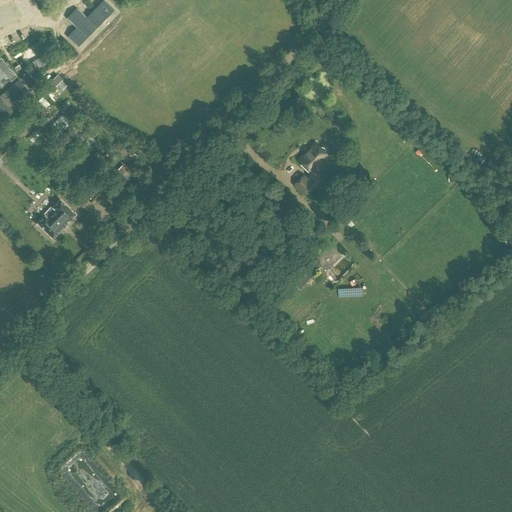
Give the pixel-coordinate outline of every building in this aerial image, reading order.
[(77,47),(114,10),(104,1),(86,19),(77,9),(67,19),(77,28),(68,37),(77,47)] [(132,18),(136,22),(144,15),(140,11),(132,18)] [(125,38),(129,34),(118,22),(113,26),(125,38)] [(32,59),(34,63),(45,57),(40,46),(34,48),(38,57),(32,59)] [(0,82),(3,86),(9,80),(11,82),(16,77),(0,59),(0,69),(6,76),(0,81),(0,82)] [(28,71),(20,78),(29,88),(37,81),(28,71)] [(53,88),(61,83),(57,77),(50,82),(53,88)] [(0,117),(6,124),(16,115),(8,106),(28,90),(19,80),(4,93),(0,96),(0,117)] [(54,110),(42,98),(38,102),(44,109),(38,115),(43,121),(54,110)] [(61,115),(49,126),(58,135),(70,125),(61,115)] [(85,132),(71,146),(81,155),(95,141),(85,132)] [(415,143),(414,134),(403,135),(404,144),(415,143)] [(311,173),(328,156),(316,144),(299,160),(311,173)] [(98,151),(89,161),(97,168),(106,158),(98,151)] [(131,173),(136,168),(121,154),(116,159),(123,165),(108,181),(114,186),(128,170),(131,173)] [(456,174),(448,175),(449,183),(457,182),(456,174)] [(305,195),(314,186),(304,176),(295,185),(305,195)] [(91,199),(96,194),(90,188),(85,193),(91,199)] [(44,215),(36,224),(53,240),(77,215),(60,199),(51,208),(54,211),(48,218),(44,215)] [(347,257),(329,274),(336,282),(355,265),(347,257)] [(312,271),(322,267),(319,258),(309,262),(312,271)] [(301,291),(314,275),(302,264),(288,279),(301,291)] [(362,284),(340,286),(340,294),(362,293),(362,284)] [(443,309),(438,302),(420,316),(425,323),(443,309)]
